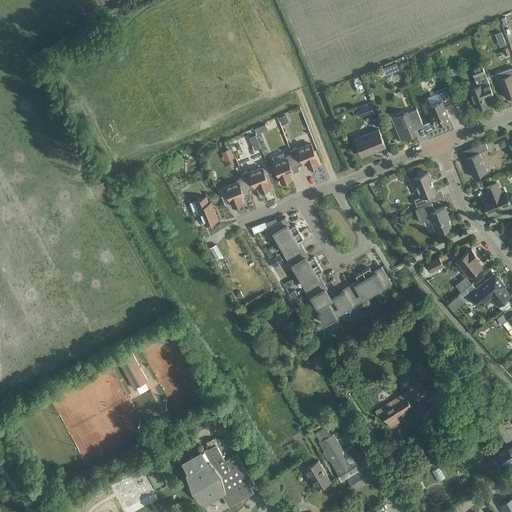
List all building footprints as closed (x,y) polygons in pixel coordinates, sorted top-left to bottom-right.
[(490,87),(485,72),(481,63),(470,67),(477,85),(467,88),(475,109),(490,103),(484,89),(490,87)] [(455,66),(445,70),(448,76),(458,72),(455,66)] [(511,66),(494,74),(497,80),(499,79),(506,97),(511,94),(511,66)] [(441,100),(427,105),(435,125),(447,121),(449,118),(445,108),(453,105),(448,94),(440,97),(441,100)] [(356,110),(359,115),(372,110),(370,105),(356,110)] [(392,117),(401,139),(415,133),(413,129),(416,128),(415,126),(422,124),(416,108),(407,112),(406,111),(392,117)] [(285,114),(279,117),(282,124),(288,121),(285,114)] [(265,124),(254,128),(257,133),(267,129),(265,124)] [(355,140),(360,154),(375,148),(376,150),(385,146),(378,129),(360,136),(361,138),(355,140)] [(255,134),(249,137),(254,149),(260,147),(255,134)] [(503,138),(497,141),(499,147),(506,144),(503,138)] [(465,157),(473,177),(487,171),(479,152),(487,148),(485,141),(471,147),(473,154),(465,157)] [(290,149),(292,153),(297,166),(304,163),(303,162),(306,161),(308,168),(318,163),(316,157),(314,151),(311,143),(297,149),(297,147),(290,149)] [(221,151),(225,160),(234,157),(230,148),(221,151)] [(298,169),(297,166),(292,153),(285,155),(286,157),(273,162),(276,171),(279,177),(279,176),(281,182),(291,178),(289,172),(292,171),(292,172),(298,169)] [(243,176),(249,189),(255,187),(254,186),(257,185),(260,191),(270,187),(267,181),(264,172),(262,167),(249,172),(248,170),(241,173),(243,177),(243,176)] [(414,199),(416,206),(434,199),(432,193),(435,191),(427,172),(413,177),(421,196),(414,199)] [(250,193),(249,189),(243,176),(243,177),(237,179),(237,181),(224,186),(230,200),(233,206),(243,202),(240,196),(243,195),(243,196),(250,193)] [(482,199),(488,214),(510,205),(504,190),(500,192),(496,182),(484,187),(488,197),(482,199)] [(190,202),(195,214),(199,212),(204,224),(218,219),(211,202),(208,203),(205,196),(190,202)] [(431,220),(436,233),(451,226),(446,214),(448,213),(445,206),(434,210),(431,202),(415,209),(420,222),(426,219),(427,221),(431,220)] [(274,232),(280,242),(299,231),(295,224),(289,227),(287,224),(289,223),(285,217),(268,227),(272,233),(274,232)] [(284,253),(287,259),(304,249),(301,243),(299,244),(297,241),(303,238),(299,231),(280,242),(286,252),(284,253)] [(222,255),(216,244),(210,247),(216,258),(222,255)] [(456,260),(469,277),(482,267),(477,260),(479,258),(471,248),(469,250),(468,250),(456,260)] [(308,255),(304,249),(287,259),(291,265),(293,264),(299,274),(318,263),(314,256),(308,259),(306,256),(308,255)] [(427,263),(431,272),(442,266),(438,257),(427,263)] [(322,270),(318,263),(299,274),(304,284),(303,285),(306,291),(323,281),(319,275),(318,276),(316,273),(322,270)] [(369,267),(362,271),(374,291),(384,285),(385,286),(391,283),(381,266),(375,270),(376,271),(373,273),(369,267)] [(355,281),(349,285),(359,302),(365,298),(364,296),(374,291),(362,271),(355,275),(359,281),(356,283),(355,281)] [(458,294),(463,301),(471,295),(480,306),(491,297),(498,305),(510,295),(504,287),(505,286),(500,279),(498,280),(493,274),(476,288),(472,283),(458,294)] [(323,281),(306,291),(310,297),(312,296),(314,301),(317,306),(315,307),(325,323),(336,316),(327,301),(331,298),(330,298),(328,293),(325,288),(326,287),(323,281)] [(331,298),(327,301),(336,316),(343,312),(342,309),(347,306),(352,304),(353,305),(359,302),(349,285),(343,289),(344,290),(339,293),(330,298),(331,298)] [(511,326),(508,330),(511,334),(511,305),(496,318),(501,323),(507,319),(511,325),(511,326)] [(134,387),(147,380),(133,353),(130,355),(129,351),(120,356),(122,359),(120,360),(134,387)] [(413,362),(422,377),(433,371),(424,356),(413,362)] [(380,417),(382,415),(390,427),(397,423),(394,418),(428,397),(418,381),(411,385),(413,388),(376,411),(380,417)] [(347,416),(352,413),(348,407),(343,410),(347,416)] [(511,438),(511,426),(507,419),(502,422),(503,424),(497,427),(506,442),(511,438)] [(322,453),(327,462),(329,461),(341,481),(347,478),(354,490),(374,479),(354,445),(343,452),(333,434),(330,435),(326,427),(315,433),(320,442),(318,443),(324,452),(322,453)] [(511,461),(511,444),(489,459),(496,471),(511,461)] [(243,491),(255,484),(238,454),(226,461),(217,445),(203,452),(202,451),(182,462),(188,472),(186,474),(192,491),(205,504),(223,494),(229,506),(246,496),(243,491)] [(316,489),(330,481),(318,461),(304,469),(316,489)] [(407,471),(411,478),(421,473),(417,465),(407,471)] [(511,511),(511,496),(500,504),(500,505),(504,511),(511,511)]
